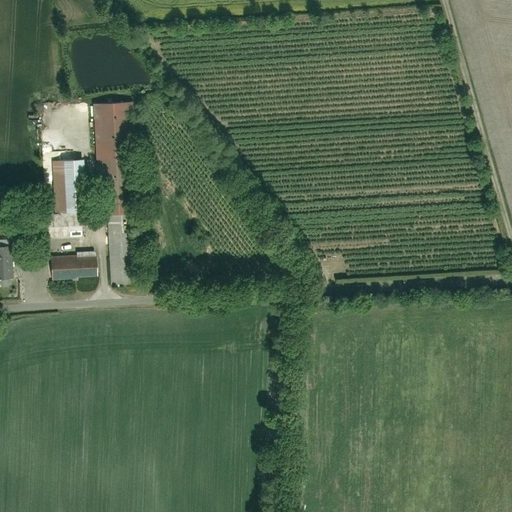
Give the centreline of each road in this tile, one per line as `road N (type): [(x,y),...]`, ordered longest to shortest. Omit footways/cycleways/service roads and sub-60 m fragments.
road 1 (residential): [(0,311),(289,298)]
road 2 (track): [(511,239),(445,0)]
road 3 (residential): [(289,298),(511,283)]
road 4 (residential): [(281,511),(289,298)]
